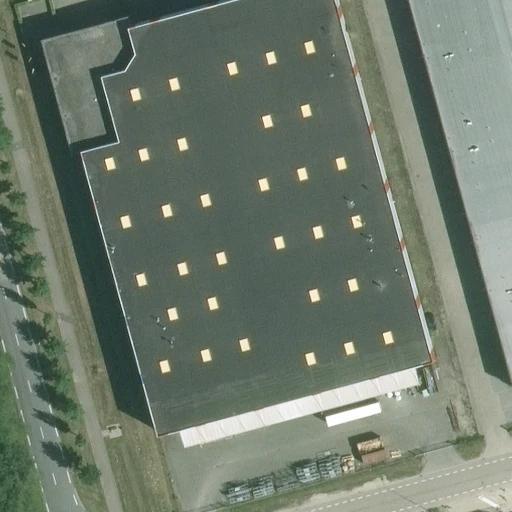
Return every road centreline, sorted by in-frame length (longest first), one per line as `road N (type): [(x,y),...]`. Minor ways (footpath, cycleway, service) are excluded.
road 1 (unclassified): [(65,511),(0,276)]
road 2 (unclassified): [(344,511),(511,466)]
